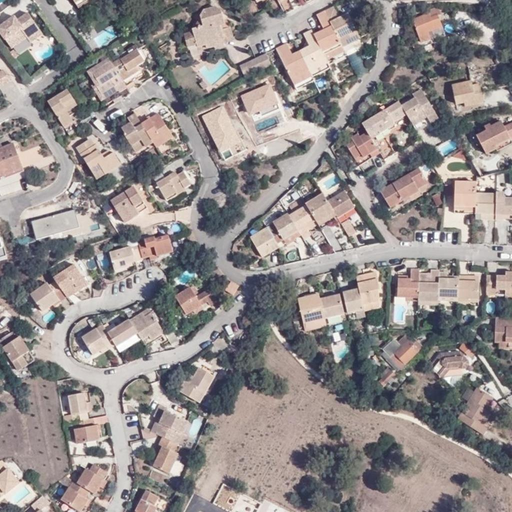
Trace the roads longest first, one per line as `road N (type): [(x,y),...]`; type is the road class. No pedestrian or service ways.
road 1 (residential): [(379,0),(386,11),(379,70),(326,140),(219,244)]
road 2 (residential): [(101,124),(150,93),(175,100),(216,176),(193,225),(219,244)]
road 3 (residential): [(149,286),(69,313),(61,331),(62,355),(78,373),(110,380)]
road 4 (residential): [(110,380),(186,350),(222,322),(251,282)]
road 5 (residential): [(0,115),(77,58),(46,0)]
road 6 (residential): [(430,142),(360,188),(397,250)]
road 7 (residential): [(251,282),(397,250)]
road 8 (residential): [(111,511),(124,455),(110,380)]
